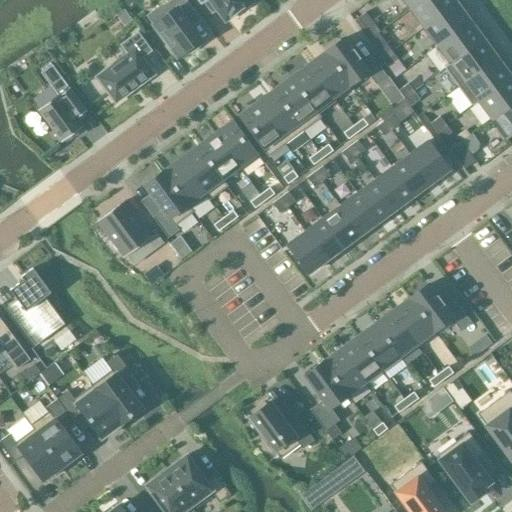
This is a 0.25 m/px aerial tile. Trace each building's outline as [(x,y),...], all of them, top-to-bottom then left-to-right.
[(152,25),(176,58),(186,50),(188,54),(203,43),(185,19),(195,12),(185,0),(170,0),(162,6),(168,14),(152,25)] [(206,0),(208,0),(225,22),(249,4),(245,0),(197,0),(200,4),(206,0)] [(403,0),(410,9),(422,0),(403,0)] [(453,0),(422,0),(410,9),(423,28),(456,3),(453,0)] [(456,3),(423,28),(437,46),(470,22),(456,3)] [(124,26),(133,20),(124,9),(116,14),(124,26)] [(380,32),(365,12),(354,21),(368,40),(380,32)] [(437,46),(426,54),(439,72),(444,68),(450,63),(451,64),(483,40),(470,22),(437,46)] [(151,51),(137,32),(120,45),(127,55),(96,77),(115,103),(154,74),(142,58),(151,51)] [(325,52),(349,86),(366,73),(376,85),(387,77),(371,56),(370,57),(361,63),(343,38),(325,52)] [(444,68),(434,76),(447,95),(458,87),(497,58),(483,40),(451,64),(450,63),(444,68)] [(376,51),(382,59),(392,51),(386,43),(376,51)] [(388,67),(397,60),(392,51),(382,59),(388,67)] [(333,97),(349,86),(325,52),(324,53),(308,65),(332,98),(333,97)] [(497,58),(458,87),(472,106),(478,102),(478,101),(510,77),(497,58)] [(308,65),(291,78),(318,114),(336,101),(333,97),(332,98),(308,65)] [(511,79),(510,77),(478,101),(478,102),(492,120),(511,105),(511,79)] [(58,95),(37,110),(61,142),(82,127),(76,119),(86,112),(61,78),(51,85),(58,95)] [(291,78),(273,90),(303,131),(321,118),(318,114),(291,78)] [(398,91),(404,99),(414,92),(408,83),(398,91)] [(259,101),(256,103),(286,144),(289,141),(303,131),(273,90),(259,101)] [(410,107),(420,100),(414,92),(404,99),(410,107)] [(256,103),(238,117),(267,157),(286,144),(256,103)] [(511,105),(492,120),(505,139),(511,133),(511,105)] [(391,131),(399,125),(392,115),(384,121),(391,131)] [(430,124),(436,132),(446,125),(440,117),(430,124)] [(358,133),(367,125),(362,119),(353,126),(358,133)] [(241,171),(260,157),(253,148),(233,121),(215,134),(239,166),(238,167),(241,171)] [(376,127),(383,137),(391,131),(384,121),(376,127)] [(442,140),(451,133),(446,125),(436,132),(442,140)] [(348,140),(358,133),(353,126),(343,133),(348,140)] [(472,133),(461,142),(470,155),(477,150),(479,143),(472,133)] [(238,167),(239,166),(215,134),(197,147),(221,179),(222,179),(238,167)] [(356,156),(364,150),(357,141),(349,147),(356,156)] [(448,170),(427,141),(409,155),(430,184),(448,170)] [(464,170),(475,161),(470,155),(461,142),(449,150),(464,170)] [(323,158),(333,151),(328,144),(318,152),(323,158)] [(222,179),(221,179),(197,147),(180,159),(207,196),(206,197),(209,201),(228,187),(222,179)] [(341,153),(348,162),(356,156),(349,147),(341,153)] [(313,165),(323,158),(318,152),(308,159),(313,165)] [(430,184),(409,155),(391,167),(413,197),(430,184)] [(206,197),(207,196),(180,159),(163,172),(190,209),(190,208),(206,197)] [(322,182),(330,176),(323,166),(314,172),(322,182)] [(413,197),(391,167),(374,180),(395,209),(413,197)] [(287,184),(297,177),(292,171),(282,178),(287,184)] [(190,209),(163,172),(144,186),(162,210),(152,218),(168,238),(179,230),(175,225),(193,212),(190,208),(190,209)] [(306,178),(314,188),(322,182),(314,172),(306,178)] [(395,209),(374,180),(357,193),(378,222),(395,209)] [(250,202),(259,195),(256,190),(250,182),(240,189),(250,202)] [(264,201),(274,194),(269,188),(259,195),(264,201)] [(287,208),(295,201),(288,192),(280,198),(287,208)] [(378,222),(357,193),(339,206),(361,235),(378,222)] [(254,209),(264,201),(259,195),(250,202),(254,209)] [(271,204),(279,214),(287,208),(280,198),(271,204)] [(123,202),(97,221),(124,257),(146,241),(153,250),(163,243),(156,234),(150,238),(123,202)] [(361,235),(339,206),(322,219),(343,248),(361,235)] [(228,224),(237,217),(233,211),(223,218),(228,224)] [(218,231),(228,224),(223,218),(213,225),(218,231)] [(343,248),(322,219),(304,232),(326,261),(343,248)] [(286,245),(308,274),(309,273),(326,261),(304,232),(286,245)] [(178,259),(193,248),(182,235),(168,246),(178,259)] [(16,300),(6,308),(34,346),(64,324),(44,297),(50,293),(32,268),(20,277),(24,282),(20,286),(18,283),(9,290),(16,300)] [(428,285),(409,299),(433,331),(451,319),(460,331),(471,323),(456,302),(446,309),(428,285)] [(409,299),(392,312),(416,344),(433,332),(433,331),(409,299)] [(399,357),(416,344),(392,312),(375,324),(399,357)] [(0,353),(2,352),(15,370),(29,360),(0,319),(0,353)] [(382,369),(399,357),(375,324),(358,337),(382,369)] [(485,335),(477,341),(483,350),(491,344),(485,335)] [(365,382),(382,369),(358,337),(340,349),(365,382)] [(348,395),(365,382),(340,349),(323,362),(347,395),(348,395)] [(111,371),(92,385),(121,424),(141,409),(122,383),(132,375),(117,355),(105,363),(111,371)] [(347,395),(323,362),(304,376),(322,400),(309,410),(325,431),(334,425),(339,421),(336,416),(330,408),(347,395)] [(34,364),(22,373),(27,380),(39,372),(34,364)] [(443,380),(453,373),(448,367),(438,374),(443,380)] [(46,369),(40,374),(48,385),(55,381),(46,369)] [(433,388),(443,380),(438,374),(428,381),(433,388)] [(452,383),(445,388),(451,396),(457,391),(452,383)] [(68,391),(56,399),(71,420),(81,412),(101,438),(120,424),(120,425),(121,424),(92,385),(91,385),(92,386),(73,399),(68,391)] [(442,389),(419,406),(429,419),(452,402),(442,389)] [(511,395),(509,391),(476,415),(511,463),(511,395)] [(408,406),(418,399),(413,392),(403,399),(408,406)] [(48,412),(30,425),(32,429),(33,429),(62,467),(81,453),(61,427),(71,420),(56,399),(45,408),(48,412)] [(399,413),(408,406),(403,399),(394,406),(399,413)] [(273,451),(280,460),(299,445),(303,449),(314,441),(299,421),(289,428),(274,409),(269,402),(265,405),(263,402),(250,411),(252,415),(248,417),(263,437),(260,440),(270,453),(273,451)] [(9,434),(0,440),(0,444),(13,463),(23,455),(42,481),(62,467),(33,429),(32,429),(30,425),(24,418),(7,431),(9,434)] [(377,437),(387,429),(382,423),(372,430),(377,437)] [(334,425),(325,431),(331,439),(340,433),(334,425)] [(467,433),(435,457),(468,503),(481,493),(479,490),(489,483),(472,460),(481,453),(467,433)] [(213,495),(219,503),(230,495),(215,475),(205,482),(186,456),(165,471),(194,509),(213,495)] [(420,463),(389,485),(408,511),(440,511),(424,489),(434,482),(420,463)] [(342,464),(318,482),(329,497),(353,479),(342,464)] [(164,511),(190,511),(194,509),(165,471),(145,485),(165,511),(164,511)]
